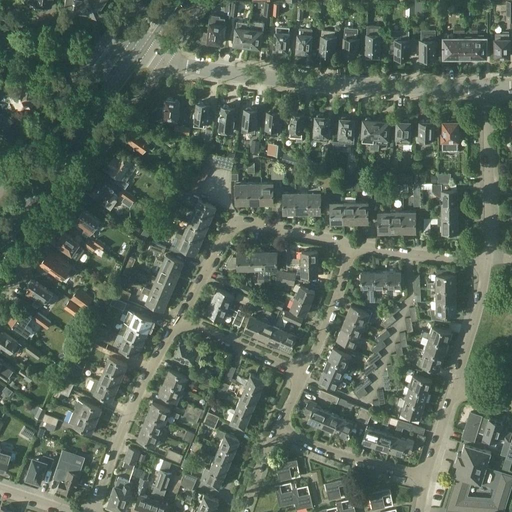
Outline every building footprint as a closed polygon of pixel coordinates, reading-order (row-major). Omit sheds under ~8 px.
[(64,0),(64,7),(72,8),(72,10),(75,11),(75,13),(81,13),(82,11),(87,12),(91,10),(92,14),(97,12),(95,8),(99,7),(99,6),(101,7),(105,1),(103,0),(83,0),(83,1),(78,0),(64,0)] [(415,1),(415,14),(423,15),(424,1),(415,1)] [(232,2),(230,15),(237,16),(239,2),(232,2)] [(270,2),(264,2),(263,16),(272,17),(273,3),(273,2),(270,2)] [(405,4),(405,16),(413,16),(413,4),(405,4)] [(215,42),(221,43),(223,34),(224,34),(225,25),(224,25),(224,18),(219,18),(218,23),(210,23),(209,32),(203,32),(203,39),(208,40),(208,41),(209,41),(210,43),(214,43),(215,42)] [(251,29),(249,29),(247,46),(253,46),(254,48),(257,48),(259,47),(260,47),(261,38),(263,37),(263,34),(262,32),(262,31),(263,22),(252,20),(251,29)] [(241,45),(247,46),(249,29),(247,29),(248,23),(237,21),(236,27),(236,29),(234,30),(234,33),(235,34),(234,44),(236,44),(237,46),(240,46),(241,45)] [(382,34),(380,34),(381,25),(367,24),(367,34),(365,36),(365,40),(366,41),(366,58),(375,58),(375,52),(380,52),(380,41),(382,41),(382,34)] [(281,49),(288,50),(289,33),(290,27),(277,26),(276,31),(275,34),(274,34),(274,39),(275,39),(274,49),(276,49),(277,50),(280,51),(281,49)] [(350,55),(356,55),(357,44),(359,44),(359,38),(357,38),(358,27),(345,27),(344,37),(344,39),(342,39),(342,44),(343,44),(343,54),(344,55),(346,56),(349,56),(350,55)] [(304,51),(311,52),(312,35),(312,29),(299,28),(299,33),(299,34),(298,36),(297,36),(297,41),(298,41),(297,51),(299,51),(300,52),(303,53),(304,51)] [(327,53),(333,54),(334,43),(336,43),(337,37),(334,36),(335,30),(322,29),(321,37),(319,37),(319,42),(320,43),(320,53),(321,53),(322,54),(326,55),(327,53)] [(434,57),(435,57),(435,47),(437,47),(437,42),(435,42),(435,39),(435,29),(422,29),(421,40),(420,39),(420,44),(417,44),(417,53),(420,53),(420,57),(428,57),(429,59),(432,59),(434,57)] [(496,39),(495,39),(496,56),(497,56),(498,58),(502,58),(503,56),(509,56),(509,39),(509,33),(496,33),(496,39)] [(403,57),(409,57),(409,46),(411,46),(411,39),(409,39),(409,34),(402,34),(402,39),(395,39),(395,45),(389,45),(389,53),(395,53),(395,57),(397,57),(398,59),(401,59),(403,57)] [(444,34),(444,38),(444,57),(452,57),(452,58),(459,58),(459,57),(459,38),(453,38),(453,34),(444,34)] [(459,38),(459,57),(465,57),(465,58),(472,58),(472,57),(471,38),(459,38)] [(485,38),(484,38),(473,38),(473,57),(486,56),(485,38)] [(23,105),(31,101),(29,97),(30,96),(27,89),(25,90),(24,87),(5,95),(12,110),(18,107),(20,108),(23,107),(23,105)] [(160,108),(159,115),(164,116),(164,117),(163,122),(169,123),(176,124),(177,118),(179,119),(180,112),(178,111),(179,100),(173,99),(172,98),(169,98),(167,99),(166,99),(165,109),(160,108)] [(193,113),(193,117),(194,118),(194,120),(193,126),(206,127),(207,122),(209,122),(210,115),(208,115),(209,105),(204,104),(202,102),(199,102),(197,103),(196,103),(195,112),(193,113)] [(227,133),(228,130),(232,130),(233,124),(234,125),(235,118),(233,118),(235,108),(229,107),(227,105),(224,105),(223,106),(221,106),(220,115),(219,116),(219,120),(219,121),(219,123),(220,123),(219,129),(218,132),(227,133)] [(242,132),(255,133),(256,127),(257,127),(258,121),(256,120),(257,110),(251,109),(250,108),(247,107),(246,109),(244,109),(242,126),(243,126),(242,132)] [(265,134),(278,135),(278,129),(280,129),(281,123),(279,123),(280,112),(274,112),(273,110),(270,110),(268,111),(267,111),(265,128),(265,134)] [(302,141),(302,138),(303,132),(304,132),(305,125),(304,125),(304,114),(298,114),(297,112),(294,112),(293,114),(291,113),(290,123),(289,124),(288,127),(290,129),(290,131),(289,136),(296,137),(296,141),(295,152),(306,153),(307,141),(302,141)] [(314,140),(327,141),(328,135),(329,136),(330,126),(329,126),(329,117),(323,116),(323,115),(317,114),(317,116),(316,116),(315,126),(314,128),(313,131),(314,133),(314,140)] [(0,116),(0,138),(8,144),(16,132),(1,122),(3,119),(0,116)] [(339,142),(352,143),(353,137),(354,137),(355,128),(353,128),(354,119),(348,118),(348,117),(342,116),(342,118),(341,118),(340,128),(338,130),(338,133),(339,134),(339,142)] [(374,149),(375,137),(376,120),(370,119),(370,118),(366,118),(365,119),(364,119),(362,142),(370,143),(370,149),(374,149)] [(382,120),(376,120),(375,137),(374,149),(378,149),(379,143),(387,144),(389,121),(388,121),(387,119),(383,119),(382,120)] [(396,143),(409,144),(409,137),(411,136),(411,132),(410,131),(410,122),(409,122),(408,120),(404,120),(403,121),(397,121),(396,143)] [(419,143),(432,143),(432,137),(433,136),(434,132),(432,131),(433,122),(431,122),(430,120),(427,120),(426,121),(420,121),(419,143)] [(442,150),(458,150),(458,144),(458,138),(459,138),(459,132),(458,132),(458,122),(456,122),(455,120),(451,120),(450,122),(444,122),(444,133),(442,133),(442,139),(443,139),(443,149),(442,149),(442,150)] [(175,125),(174,132),(189,134),(190,128),(175,125)] [(126,144),(132,148),(134,144),(143,150),(147,145),(153,149),(157,144),(151,139),(151,138),(145,134),(145,135),(136,128),(132,133),(130,134),(128,136),(129,138),(128,139),(128,140),(126,144)] [(160,139),(169,145),(172,140),(164,134),(160,139)] [(282,144),(274,143),(273,155),(281,156),(282,144)] [(331,148),(327,148),(323,147),(322,166),(330,166),(331,154),(331,148)] [(208,152),(200,164),(210,171),(213,166),(216,154),(208,152)] [(284,153),(282,161),(302,166),(304,158),(284,153)] [(109,171),(118,177),(115,181),(125,188),(128,184),(120,178),(131,163),(150,176),(153,171),(139,162),(134,159),(131,162),(120,154),(117,159),(114,156),(109,164),(112,166),(109,171)] [(222,156),(216,154),(213,166),(219,168),(222,156)] [(225,169),(228,157),(222,156),(219,168),(225,169)] [(234,159),(228,157),(225,169),(231,171),(234,159)] [(346,173),(355,174),(355,162),(347,162),(346,173)] [(207,176),(210,171),(200,164),(197,169),(207,176)] [(197,169),(193,174),(203,181),(207,176),(197,169)] [(370,171),(356,170),(355,180),(369,181),(370,171)] [(200,186),(203,181),(193,174),(190,179),(200,186)] [(437,183),(451,183),(451,174),(438,174),(437,183)] [(320,189),(326,189),(325,177),(319,177),(319,186),(308,189),(308,192),(321,192),(320,189)] [(190,179),(187,184),(196,191),(200,186),(190,179)] [(103,204),(111,210),(117,200),(113,198),(116,194),(112,192),(115,188),(105,182),(104,184),(99,181),(95,186),(93,187),(91,189),(92,191),(91,192),(104,202),(103,204)] [(248,203),(248,183),(236,183),(236,203),(248,203)] [(248,203),(261,203),(261,183),(248,183),(248,203)] [(261,183),(261,203),(273,203),(273,183),(261,183)] [(196,191),(187,184),(181,192),(192,197),(196,191)] [(442,205),(458,204),(457,190),(451,190),(451,184),(436,184),(432,184),(432,191),(439,197),(441,196),(442,205)] [(374,201),(382,201),(382,187),(374,187),(374,201)] [(131,204),(135,197),(122,188),(119,193),(127,199),(126,201),(131,204)] [(296,213),(308,213),(308,192),(296,193),(296,213)] [(308,192),(308,213),(321,213),(321,192),(308,192)] [(283,213),(296,213),(296,193),(283,193),(283,213)] [(216,207),(198,199),(193,211),(211,218),(216,207)] [(331,223),(343,222),(343,202),(331,202),(331,223)] [(343,222),(355,222),(355,202),(343,202),(343,222)] [(355,202),(355,222),(368,222),(368,202),(355,202)] [(442,218),(458,218),(458,204),(442,205),(442,218)] [(81,227),(84,229),(82,232),(87,236),(99,220),(80,206),(75,213),(79,216),(77,219),(74,217),(72,220),(68,225),(78,231),(81,227)] [(174,206),(169,214),(174,217),(179,209),(174,206)] [(211,218),(193,211),(188,222),(206,229),(211,218)] [(391,232),(390,212),(378,212),(378,232),(391,232)] [(391,232),(403,232),(403,212),(390,212),(391,232)] [(403,212),(403,232),(416,232),(415,212),(403,212)] [(174,217),(169,214),(163,221),(168,225),(174,217)] [(442,233),(449,233),(449,238),(458,237),(458,218),(442,218),(439,218),(439,225),(441,225),(441,230),(442,230),(442,233)] [(201,242),(206,229),(188,222),(183,234),(201,242)] [(56,242),(76,256),(81,250),(76,247),(79,243),(79,242),(82,238),(77,234),(74,238),(64,231),(56,242)] [(176,245),(196,254),(201,242),(183,234),(181,239),(176,237),(173,243),(176,245)] [(149,249),(163,255),(169,241),(155,235),(149,249)] [(93,243),(102,249),(105,244),(97,238),(93,243)] [(85,246),(93,252),(97,246),(89,240),(85,246)] [(291,264),(302,263),(318,263),(317,251),(301,251),(301,258),(291,258),(290,248),(283,249),(284,264),(291,264)] [(78,270),(72,265),(50,250),(45,257),(44,256),(41,261),(42,261),(40,264),(48,270),(48,271),(51,273),(52,273),(61,279),(66,273),(73,277),(78,270)] [(227,267),(236,267),(237,267),(237,269),(251,269),(251,251),(234,251),(227,267)] [(259,268),(259,275),(259,281),(264,281),(264,268),(264,251),(251,251),(251,269),(259,268)] [(264,268),(264,281),(270,281),(270,268),(277,268),(277,251),(264,251),(264,268)] [(161,266),(179,274),(184,262),(166,254),(163,261),(156,258),(153,263),(161,266)] [(123,274),(128,276),(132,267),(135,259),(130,256),(126,265),(123,274)] [(318,263),(302,263),(302,276),(318,276),(318,263)] [(174,286),(179,274),(161,266),(156,278),(174,286)] [(436,288),(456,288),(456,274),(448,274),(447,270),(437,270),(437,274),(435,274),(435,280),(433,282),(434,283),(427,283),(427,288),(436,288)] [(282,277),(294,279),(296,274),(282,271),(282,277)] [(375,287),(374,271),(361,271),(361,287),(368,287),(368,299),(366,299),(366,305),(374,308),(376,302),(375,301),(375,287)] [(375,287),(388,287),(387,271),(374,271),(375,287)] [(401,271),(387,271),(388,287),(401,287),(401,271)] [(238,289),(240,283),(241,282),(229,276),(225,284),(238,289)] [(282,277),(282,283),(293,285),(294,279),(282,277)] [(169,297),(174,286),(156,278),(151,289),(169,297)] [(32,303),(37,307),(40,303),(41,303),(44,297),(48,300),(53,294),(49,291),(49,290),(33,280),(30,280),(28,284),(29,287),(27,290),(36,297),(35,299),(32,303)] [(240,283),(238,289),(254,296),(256,290),(251,288),(240,283)] [(141,292),(149,295),(146,302),(164,309),(169,297),(151,289),(144,286),(141,292)] [(295,297),(310,303),(315,292),(300,286),(295,297)] [(114,294),(128,300),(131,293),(117,287),(114,294)] [(211,300),(229,308),(234,295),(216,288),(211,300)] [(456,301),(456,288),(436,288),(436,301),(456,301)] [(79,289),(73,299),(87,309),(93,298),(79,289)] [(235,300),(249,306),(252,299),(238,292),(235,300)] [(110,304),(123,310),(127,303),(113,297),(110,304)] [(310,303),(295,297),(290,308),(305,314),(310,303)] [(270,304),(281,309),(284,303),(273,298),(270,304)] [(258,301),(252,299),(248,310),(254,312),(258,301)] [(84,310),(70,300),(65,307),(79,317),(84,310)] [(229,308),(211,300),(206,312),(209,313),(208,315),(215,318),(216,316),(224,319),(227,313),(235,316),(233,323),(240,326),(246,312),(238,309),(238,311),(229,308)] [(457,314),(456,301),(436,301),(436,314),(457,314)] [(385,313),(389,317),(392,315),(400,309),(397,304),(388,311),(385,313)] [(351,305),(346,316),(366,325),(372,311),(366,308),(364,311),(351,305)] [(32,329),(26,324),(32,315),(19,307),(9,322),(28,335),(32,329)] [(411,318),(412,322),(417,321),(415,307),(409,308),(410,317),(411,318)] [(98,324),(102,313),(92,309),(88,320),(98,324)] [(123,322),(147,332),(153,320),(128,310),(123,322)] [(31,318),(46,328),(51,322),(36,311),(31,318)] [(290,313),(287,320),(300,325),(303,319),(290,313)] [(244,330),(256,335),(262,320),(263,317),(259,315),(257,318),(250,315),(244,330)] [(396,320),(392,315),(389,317),(381,324),(385,328),(396,320)] [(341,327),(359,335),(363,328),(366,330),(368,326),(366,325),(346,316),(341,327)] [(262,320),(256,335),(267,340),(273,325),(267,322),(268,319),(263,317),(262,320)] [(411,318),(410,317),(405,318),(407,332),(413,331),(412,322),(411,318)] [(118,333),(125,336),(142,344),(147,332),(123,322),(118,333)] [(279,345),(285,330),(273,325),(267,340),(279,345)] [(296,335),(289,332),(290,331),(291,331),(292,330),(293,330),(294,330),(294,329),(294,327),(294,326),(293,326),(292,325),(291,325),(290,326),(287,325),(285,330),(279,345),(290,350),(296,335)] [(428,338),(447,345),(451,332),(432,326),(430,333),(422,331),(420,336),(428,338)] [(359,335),(341,327),(336,339),(355,346),(359,335)] [(375,339),(379,343),(382,341),(390,335),(386,330),(375,339)] [(80,338),(94,344),(97,337),(83,331),(80,338)] [(9,351),(14,355),(21,345),(17,342),(18,342),(4,332),(1,336),(0,336),(0,349),(2,347),(4,348),(4,349),(8,352),(9,351)] [(399,333),(401,343),(402,347),(407,346),(405,332),(399,333)] [(137,356),(142,344),(125,336),(119,348),(137,356)] [(94,344),(80,338),(77,345),(91,351),(94,344)] [(444,357),(447,345),(428,338),(424,350),(444,357)] [(178,349),(203,359),(205,360),(207,355),(201,353),(202,350),(198,348),(182,341),(181,342),(179,341),(177,347),(179,348),(178,349)] [(386,345),(382,341),(379,343),(371,349),(375,354),(378,352),(386,345)] [(402,347),(401,343),(395,344),(396,354),(397,358),(403,357),(402,347)] [(25,349),(37,358),(41,353),(29,344),(25,349)] [(328,358),(347,366),(351,355),(333,347),(328,358)] [(192,361),(196,363),(200,365),(203,359),(178,349),(175,357),(191,364),(192,361)] [(444,357),(424,350),(422,357),(419,357),(417,363),(440,370),(444,357)] [(381,356),(378,352),(375,354),(367,360),(370,365),(374,362),(381,356)] [(391,355),(392,364),(393,369),(399,368),(398,363),(397,358),(396,354),(391,355)] [(14,369),(8,364),(3,361),(4,360),(0,357),(0,375),(7,380),(14,369)] [(65,366),(70,368),(74,359),(69,357),(65,366)] [(104,369),(122,376),(127,364),(109,357),(104,369)] [(324,369),(342,377),(344,371),(352,374),(354,369),(347,366),(328,358),(324,369)] [(374,362),(370,365),(363,371),(366,375),(377,367),(374,362)] [(393,369),(392,364),(386,365),(388,375),(389,379),(395,378),(393,369)] [(225,377),(231,379),(236,368),(230,366),(225,377)] [(18,372),(24,377),(28,372),(22,367),(18,372)] [(122,376),(104,369),(99,380),(117,388),(122,376)] [(164,381),(182,389),(187,377),(169,369),(164,381)] [(342,377),(324,369),(319,381),(337,388),(342,377)] [(246,386),(261,392),(266,380),(251,373),(246,386)] [(198,382),(212,388),(213,385),(215,380),(201,374),(198,382)] [(409,387),(428,393),(432,380),(413,374),(409,387)] [(389,379),(388,375),(382,376),(385,390),(391,389),(389,381),(389,379)] [(57,383),(71,389),(74,382),(60,376),(57,383)] [(360,391),(364,388),(371,382),(368,377),(358,384),(357,386),(355,387),(353,391),(356,394),(360,391)] [(117,388),(99,380),(96,379),(92,390),(92,392),(112,400),(117,388)] [(182,389),(164,381),(159,393),(177,401),(182,389)] [(223,382),(220,389),(227,391),(232,394),(234,387),(223,382)] [(71,389),(57,383),(54,390),(68,396),(71,389)] [(6,390),(5,392),(10,396),(14,391),(7,386),(4,389),(6,390)] [(240,398),(255,404),(261,392),(246,386),(240,398)] [(405,399),(424,406),(428,393),(409,387),(405,399)] [(364,388),(360,391),(356,394),(359,399),(367,393),(364,388)] [(227,391),(220,389),(217,395),(224,398),(227,391)] [(318,396),(332,401),(334,396),(321,390),(318,396)] [(378,400),(379,404),(385,403),(383,393),(383,390),(377,391),(378,400)] [(235,410),(250,416),(255,404),(240,398),(235,410)] [(79,413),(97,421),(102,409),(78,399),(77,401),(74,403),(75,407),(80,409),(79,413)] [(424,406),(405,399),(401,412),(420,418),(424,406)] [(327,412),(320,409),(321,407),(317,405),(317,403),(309,400),(304,412),(310,415),(308,421),(321,427),(327,412)] [(147,414),(165,422),(168,415),(178,419),(180,414),(170,410),(153,402),(147,414)] [(186,410),(200,416),(203,409),(189,403),(186,410)] [(36,414),(35,416),(41,419),(46,409),(39,406),(36,414)] [(356,419),(361,421),(366,409),(361,407),(356,419)] [(231,414),(233,415),(230,422),(245,428),(250,416),(235,410),(231,408),(229,408),(228,409),(227,412),(229,413),(231,414)] [(372,412),(366,409),(361,421),(367,424),(372,412)] [(200,416),(186,410),(183,417),(197,423),(200,416)] [(97,421),(79,413),(73,411),(68,423),(92,433),(97,421)] [(489,419),(483,417),(483,415),(470,411),(461,438),(475,442),(478,432),(484,434),(482,441),(495,445),(497,438),(509,442),(511,432),(500,429),(502,422),(489,418),(489,419)] [(205,418),(217,422),(219,417),(208,412),(205,418)] [(321,427),(334,432),(340,417),(327,412),(321,427)] [(42,421),(56,426),(59,418),(45,413),(42,421)] [(163,428),(165,422),(147,414),(142,426),(165,435),(167,431),(165,429),(163,428)] [(353,423),(340,417),(334,432),(347,438),(353,423)] [(217,422),(205,418),(203,423),(214,428),(217,422)] [(394,435),(389,451),(402,455),(405,447),(411,449),(414,440),(407,438),(406,439),(400,437),(403,428),(410,430),(412,424),(399,420),(394,435)] [(155,445),(158,439),(160,440),(164,439),(165,435),(142,426),(137,438),(155,445)] [(42,437),(45,429),(39,427),(36,435),(42,437)] [(375,447),(380,431),(367,427),(362,442),(375,447)] [(220,445),(235,451),(240,439),(226,433),(226,432),(218,428),(216,435),(223,438),(220,445)] [(183,439),(189,441),(192,433),(187,431),(183,439)] [(380,431),(375,447),(389,451),(394,435),(380,431)] [(196,441),(193,447),(200,450),(202,444),(196,441)] [(511,476),(486,468),(491,451),(464,443),(461,454),(458,453),(454,464),(458,465),(454,476),(481,484),(494,487),(489,504),(502,508),(511,476)] [(0,470),(6,472),(7,468),(8,467),(7,466),(9,461),(0,458),(0,447),(1,446),(0,445),(0,470)] [(215,457),(230,463),(235,451),(220,445),(215,457)] [(135,464),(137,460),(143,462),(145,455),(139,453),(140,450),(129,446),(124,460),(135,464)] [(200,450),(193,447),(190,454),(197,457),(200,450)] [(62,449),(54,474),(62,476),(61,480),(58,488),(73,493),(80,474),(79,474),(82,464),(74,462),(76,454),(62,449)] [(166,456),(180,463),(183,455),(169,449),(166,456)] [(33,457),(27,478),(40,483),(45,467),(51,469),(54,458),(44,454),(42,460),(33,457)] [(210,469),(224,475),(230,463),(215,457),(210,469)] [(292,477),(290,466),(298,464),(297,459),(276,464),(280,480),(292,477)] [(224,475),(210,469),(206,467),(200,479),(219,487),(224,475)] [(172,473),(161,469),(155,484),(153,483),(151,488),(154,489),(151,497),(143,495),(149,480),(147,480),(141,477),(136,492),(139,493),(135,505),(137,505),(134,511),(164,511),(167,504),(168,503),(162,501),(172,473)] [(141,477),(147,480),(150,473),(143,470),(141,477)] [(183,478),(195,483),(197,477),(186,472),(183,478)] [(116,509),(126,480),(118,477),(115,487),(113,487),(112,490),(113,491),(109,504),(111,505),(111,507),(116,509)] [(195,483),(183,478),(181,484),(192,489),(195,483)] [(329,500),(341,497),(339,485),(347,483),(346,478),(325,483),(329,500)] [(132,482),(130,481),(129,481),(126,480),(116,509),(120,510),(121,509),(124,510),(127,502),(129,502),(130,497),(129,496),(131,491),(129,490),(131,485),(132,482)] [(295,502),(292,490),(282,493),(280,484),(275,485),(280,506),(295,502)] [(298,496),(296,487),(292,488),(292,490),(295,502),(297,509),(313,505),(310,493),(298,496)] [(373,509),(385,507),(382,495),(391,493),(390,489),(369,493),(373,509)] [(205,494),(199,506),(213,511),(214,511),(219,500),(205,494)] [(181,507),(184,500),(177,497),(175,504),(181,507)] [(338,511),(355,511),(354,507),(343,509),(341,501),(336,502),(338,511)]
